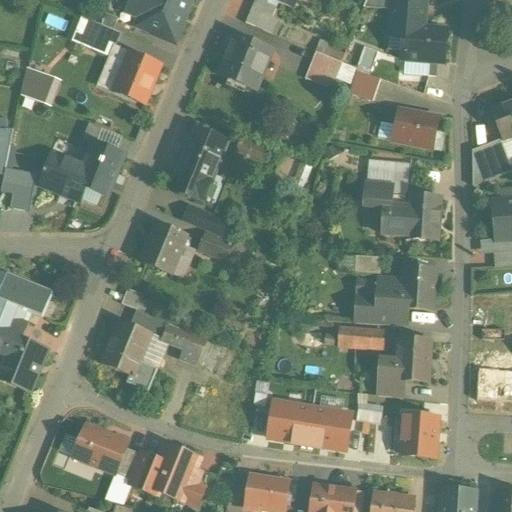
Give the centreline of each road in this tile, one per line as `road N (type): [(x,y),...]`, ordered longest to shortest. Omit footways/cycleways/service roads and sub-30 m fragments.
road 1 (residential): [(58,384),(143,424),(240,453),(451,479)]
road 2 (residential): [(465,84),(455,424)]
road 3 (residential): [(218,0),(114,252)]
road 4 (residential): [(114,252),(58,384)]
road 5 (residential): [(58,384),(6,511)]
